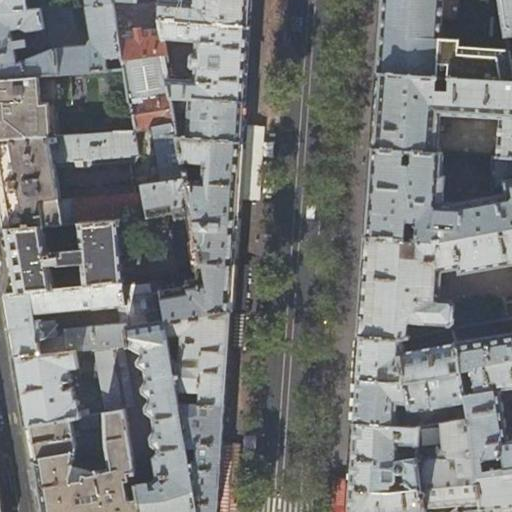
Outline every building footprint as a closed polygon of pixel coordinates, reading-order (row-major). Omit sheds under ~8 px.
[(112,0),(0,0),(0,13),(63,9),(62,0),(56,0),(28,4),(27,0),(7,0),(6,0),(87,0),(88,7),(114,5),(113,1),(112,0)] [(253,0),(195,0),(195,2),(161,0),(160,21),(162,21),(252,27),(253,0)] [(442,48),(445,0),(383,0),(382,17),(379,74),(511,82),(511,56),(511,53),(511,51),(442,48)] [(511,0),(502,0),(509,37),(511,36),(511,0)] [(0,78),(70,73),(72,73),(108,70),(107,59),(123,57),(119,34),(114,5),(88,7),(89,11),(88,11),(92,39),(90,41),(89,45),(57,48),(25,60),(19,63),(15,45),(23,44),(20,28),(22,27),(27,32),(35,30),(36,37),(54,35),(53,29),(45,29),(43,20),(65,18),(64,9),(63,9),(0,13),(0,78)] [(249,70),(252,27),(162,21),(163,30),(165,39),(199,42),(198,54),(195,54),(193,55),(192,66),(194,68),(197,68),(196,80),(169,78),(173,97),(247,102),(249,70)] [(163,30),(119,34),(123,57),(124,60),(168,54),(165,39),(163,30)] [(168,54),(124,60),(125,69),(126,75),(130,101),(131,101),(136,131),(149,129),(158,181),(186,176),(179,138),(173,97),(169,78),(166,62),(169,62),(168,54)] [(70,73),(0,78),(0,139),(52,137),(51,104),(72,102),(70,73)] [(58,111),(64,105),(74,104),(72,73),(70,73),(72,102),(51,104),(52,137),(59,136),(58,111)] [(441,113),(500,118),(498,157),(511,157),(511,82),(379,74),(376,113),(374,149),(439,153),(441,113)] [(246,121),(247,102),(173,97),(179,138),(244,142),(246,125),(246,121)] [(253,198),(258,126),(246,125),(244,142),(240,198),(253,198)] [(60,192),(56,168),(132,162),(136,155),(141,154),(136,131),(59,136),(52,137),(0,139),(0,199),(5,230),(44,227),(55,226),(61,225),(79,224),(119,221),(133,219),(150,218),(149,217),(146,193),(135,194),(135,187),(60,192)] [(167,322),(232,312),(240,207),(240,198),(244,142),(179,138),(186,176),(158,181),(149,183),(144,184),(144,187),(146,193),(149,217),(172,212),(173,221),(171,221),(182,288),(162,291),(167,322)] [(511,157),(498,157),(494,156),(494,197),(458,203),(440,202),(443,153),(439,153),(374,149),(371,183),(367,237),(407,239),(408,222),(418,223),(417,239),(438,240),(511,227),(511,157)] [(144,184),(149,183),(148,178),(136,179),(138,188),(144,187),(144,184)] [(150,218),(133,219),(134,228),(152,226),(151,218),(150,218)] [(119,221),(79,224),(80,249),(68,251),(67,242),(57,244),(58,252),(49,252),(44,227),(5,230),(9,255),(16,293),(55,290),(51,266),(82,263),(84,287),(124,283),(124,284),(119,221)] [(511,227),(438,240),(417,239),(407,239),(367,237),(364,286),(361,337),(399,340),(450,327),(450,324),(454,322),(455,304),(452,300),(440,299),(441,270),(461,266),(461,271),(511,262),(511,299),(506,301),(509,318),(511,317),(511,227)] [(162,451),(157,457),(134,460),(142,511),(199,511),(181,404),(178,390),(173,361),(169,336),(167,322),(162,291),(161,282),(124,284),(124,283),(131,346),(146,354),(146,356),(140,362),(141,366),(149,370),(151,382),(145,388),(146,394),(154,398),(154,401),(148,407),(149,413),(157,417),(159,432),(153,437),(154,445),(162,449),(162,451)] [(16,357),(114,347),(131,346),(124,283),(84,287),(55,290),(16,293),(6,294),(11,320),(17,354),(16,354),(16,357)] [(230,350),(232,312),(167,322),(169,336),(184,334),(183,356),(185,357),(183,359),(182,361),(173,361),(178,390),(202,391),(201,406),(202,406),(202,404),(226,404),(229,360),(230,350)] [(242,350),(244,313),(232,312),(230,350),(242,350)] [(461,372),(467,401),(469,416),(481,501),(483,510),(511,507),(511,436),(510,437),(501,389),(511,387),(511,331),(456,341),(456,344),(461,372)] [(403,343),(399,340),(361,337),(359,358),(358,380),(404,383),(461,372),(456,344),(403,353),(405,350),(405,346),(403,343)] [(114,347),(16,357),(22,388),(28,426),(73,419),(81,417),(90,416),(89,409),(81,410),(79,400),(76,401),(73,386),(66,388),(66,383),(72,381),(70,369),(79,368),(78,363),(99,361),(108,413),(126,410),(114,347)] [(467,401),(461,372),(404,383),(358,380),(356,403),(355,424),(397,427),(399,410),(404,410),(405,403),(409,403),(410,411),(467,401)] [(201,406),(181,404),(199,511),(219,511),(223,451),(223,443),(226,404),(202,404),(202,406),(201,406)] [(126,410),(108,413),(107,413),(107,445),(111,468),(91,472),(88,468),(74,465),(78,446),(73,419),(28,426),(34,460),(43,511),(142,511),(134,460),(126,410)] [(90,416),(81,417),(83,428),(101,425),(99,414),(90,416)] [(437,456),(417,457),(425,505),(453,503),(481,501),(469,416),(441,422),(443,448),(437,456)] [(397,427),(355,424),(352,463),(351,479),(349,509),(351,511),(425,511),(425,505),(417,457),(398,459),(399,443),(413,443),(412,450),(418,450),(421,428),(397,427)] [(227,511),(230,510),(234,443),(223,443),(223,451),(219,511),(227,511)] [(349,509),(351,479),(340,479),(338,508),(349,509)]
